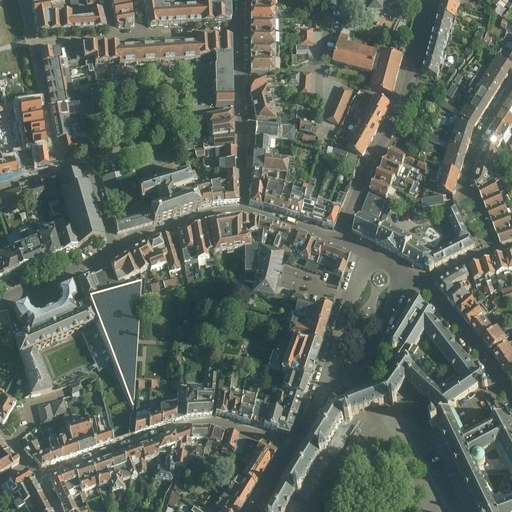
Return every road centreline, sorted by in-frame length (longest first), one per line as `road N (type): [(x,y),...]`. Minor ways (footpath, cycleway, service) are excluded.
road 1 (residential): [(40,477),(211,422),(293,447)]
road 2 (residential): [(336,241),(399,104),(428,0)]
road 3 (residential): [(494,251),(465,179),(481,129),(511,84)]
road 4 (residential): [(242,211),(238,31)]
road 5 (residential): [(242,211),(205,215),(113,249)]
road 6 (residential): [(57,170),(34,46)]
road 7 (residential): [(334,369),(345,369),(370,345),(403,272)]
road 8 (residential): [(423,285),(498,385)]
road 9 (residential): [(113,249),(0,298)]
road 10 (residential): [(366,251),(334,369)]
